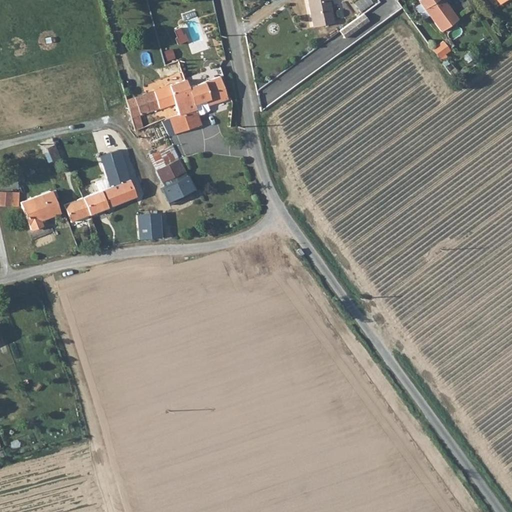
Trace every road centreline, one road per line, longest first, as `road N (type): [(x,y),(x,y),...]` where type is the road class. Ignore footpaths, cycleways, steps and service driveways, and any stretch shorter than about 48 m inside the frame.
road 1 (unclassified): [(283,219),(498,511)]
road 2 (unclassified): [(283,219),(244,241),(0,279)]
road 3 (track): [(0,151),(94,127),(118,129),(182,250)]
road 4 (unclassified): [(226,0),(242,90),(283,219)]
